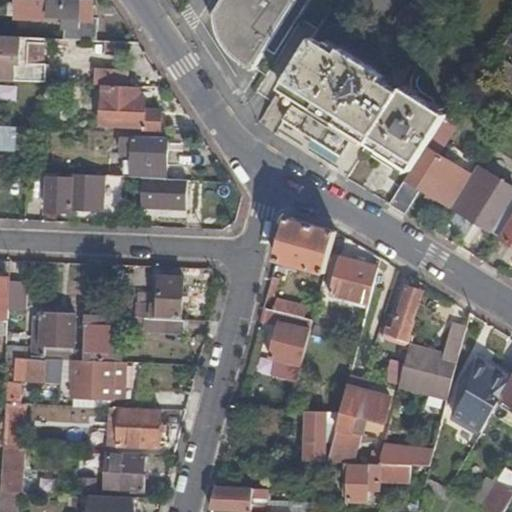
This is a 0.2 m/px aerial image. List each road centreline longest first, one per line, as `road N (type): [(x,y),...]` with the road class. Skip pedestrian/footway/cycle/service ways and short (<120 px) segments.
road 1 (unclassified): [(276,167),(511,308)]
road 2 (residential): [(251,253),(183,511)]
road 3 (residential): [(0,242),(251,253)]
road 4 (unclassified): [(131,0),(222,138),(276,167)]
